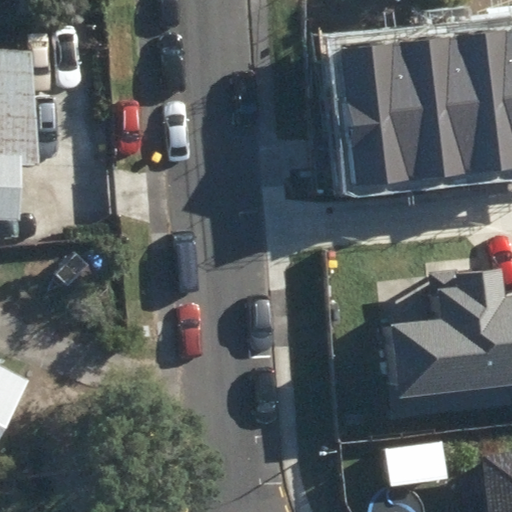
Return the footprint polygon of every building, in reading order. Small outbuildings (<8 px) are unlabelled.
[(511,27),(340,45),(354,187),(511,170),(511,27)] [(0,220),(19,222),(21,167),(38,167),(34,58),(0,56),(0,220)] [(462,287),(440,290),(443,320),(391,326),(400,399),(511,385),(511,300),(503,302),(499,269),(460,274),(462,287)] [(0,435),(28,381),(0,366),(0,435)] [(511,511),(511,456),(483,460),(489,511),(511,511)]
